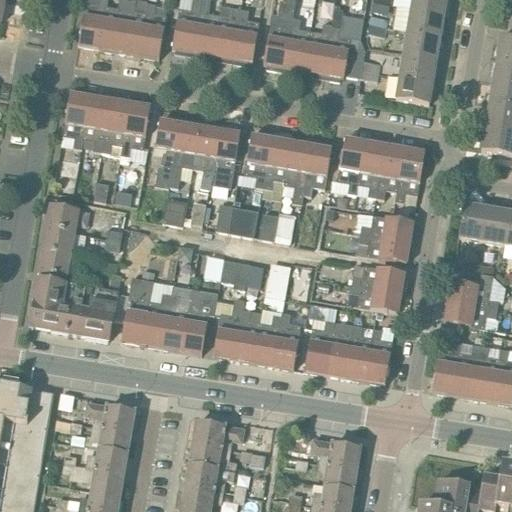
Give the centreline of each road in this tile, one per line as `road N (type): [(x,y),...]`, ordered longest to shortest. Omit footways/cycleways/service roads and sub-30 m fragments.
road 1 (residential): [(451,141),(48,71)]
road 2 (residential): [(48,71),(2,357)]
road 3 (residential): [(399,423),(444,180)]
road 4 (residential): [(399,423),(157,383)]
road 5 (residential): [(157,383),(2,357)]
road 6 (residential): [(451,141),(478,0)]
road 7 (residential): [(134,511),(157,383)]
